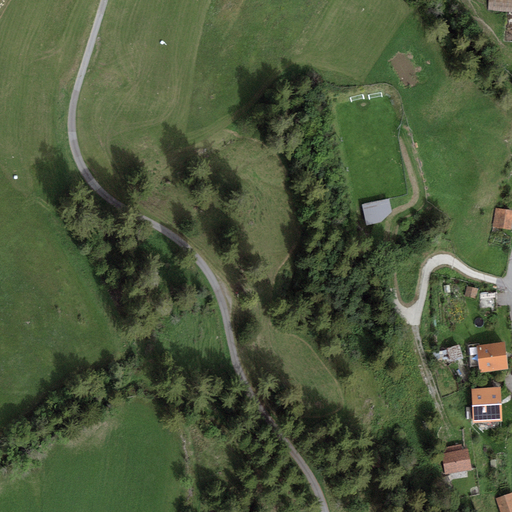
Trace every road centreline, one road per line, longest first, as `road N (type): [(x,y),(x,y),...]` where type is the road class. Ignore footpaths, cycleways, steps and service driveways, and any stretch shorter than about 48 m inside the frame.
road 1 (track): [(103,0),(72,107),(75,147),(98,189),(209,271),(252,336),(293,451),(326,511)]
road 2 (track): [(511,283),(440,257),(426,267),(417,306),(401,312),(383,238),(423,192),(404,131)]
